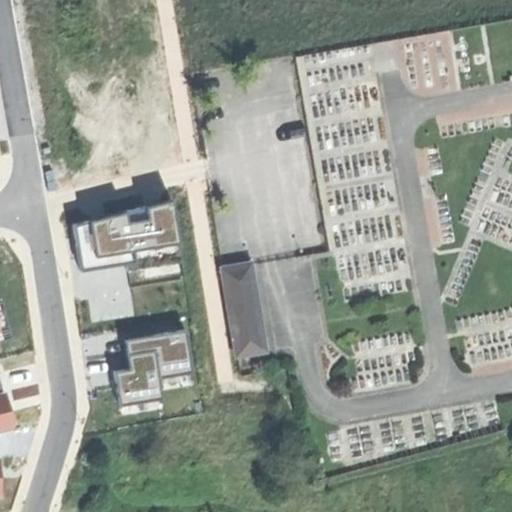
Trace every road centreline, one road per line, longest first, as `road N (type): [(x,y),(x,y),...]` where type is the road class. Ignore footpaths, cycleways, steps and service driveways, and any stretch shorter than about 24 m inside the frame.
road 1 (residential): [(32,511),(63,381),(30,204)]
road 2 (residential): [(0,25),(30,204)]
